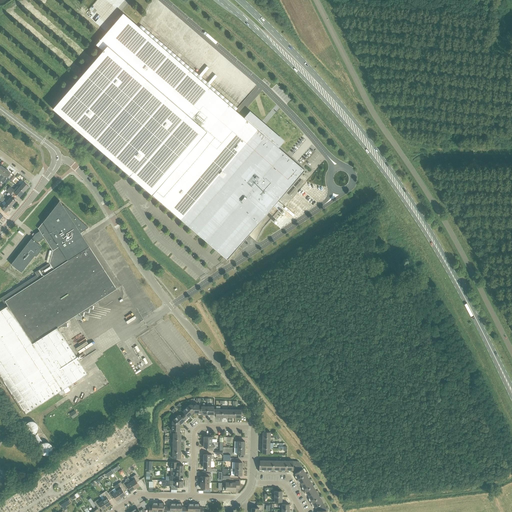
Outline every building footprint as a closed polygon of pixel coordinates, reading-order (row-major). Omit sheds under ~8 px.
[(141,29),(123,13),(110,28),(96,45),(103,51),(53,109),(227,259),(273,206),(279,210),(283,205),(278,201),(304,170),(277,146),(278,145),(278,146),(282,141),(263,125),(264,124),(263,124),(262,123),(262,124),(250,113),(246,118),(246,119),(234,109),(229,105),(225,101),(220,97),(216,93),(211,90),(207,86),(203,82),(198,78),(194,74),(189,71),(185,67),(180,63),(176,59),(172,55),(168,52),(163,48),(159,44),(154,40),(150,37),(145,32),(141,29)] [(153,20),(146,28),(150,31),(156,22),(153,20)] [(219,77),(213,85),(216,87),(222,79),(219,77)] [(0,182),(1,181),(3,183),(7,178),(11,173),(6,169),(2,175),(0,177),(0,182)] [(19,188),(24,192),(29,187),(24,182),(19,188)] [(24,192),(19,188),(17,186),(14,190),(10,186),(7,190),(11,193),(13,191),(14,193),(19,197),(24,192)] [(1,198),(11,207),(16,201),(11,197),(8,201),(2,196),(1,198)] [(11,207),(1,198),(0,197),(0,200),(3,203),(2,204),(4,205),(1,208),(6,212),(11,207)] [(40,230),(44,237),(53,251),(50,263),(35,272),(39,279),(5,301),(8,306),(0,310),(0,375),(25,414),(87,373),(57,327),(117,289),(80,233),(88,227),(64,205),(63,206),(60,201),(38,228),(40,230)] [(44,237),(40,230),(35,233),(31,239),(30,238),(10,264),(21,273),(34,256),(36,257),(40,251),(38,249),(41,247),(36,243),(38,241),(44,237)] [(193,413),(190,404),(183,411),(185,414),(184,415),(187,419),(189,418),(188,417),(193,413)] [(199,405),(190,404),(193,413),(199,413),(199,414),(201,414),(201,409),(199,408),(199,405)] [(235,410),(235,418),(241,418),(241,414),(245,414),(245,409),(244,406),(241,406),(241,410),(235,410)] [(179,414),(172,421),(180,425),(184,420),(185,421),(187,419),(184,415),(182,417),(179,414)] [(35,433),(36,433),(37,432),(37,431),(38,431),(38,430),(38,429),(38,428),(38,427),(38,426),(38,425),(37,425),(37,424),(36,423),(35,423),(35,422),(34,422),(33,422),(33,421),(32,421),(31,421),(30,421),(30,422),(29,422),(28,422),(28,423),(27,423),(27,424),(26,424),(26,425),(25,426),(25,427),(25,428),(25,429),(25,430),(26,430),(26,431),(26,432),(27,432),(27,433),(28,433),(29,434),(30,434),(31,434),(32,434),(33,434),(34,434),(35,434),(35,433)] [(180,425),(172,421),(172,430),(176,431),(176,433),(181,433),(181,431),(180,431),(180,425)] [(36,445),(42,441),(37,434),(31,438),(36,445)] [(40,449),(40,450),(40,451),(40,452),(41,452),(41,453),(42,454),(43,454),(43,455),(44,455),(45,455),(46,455),(47,455),(48,455),(49,455),(50,455),(50,454),(51,454),(51,453),(52,453),(52,452),(52,451),(53,451),(53,450),(53,449),(53,448),(53,447),(52,446),(52,445),(51,445),(51,444),(50,444),(50,443),(49,443),(48,443),(47,443),(46,443),(46,442),(45,443),(44,443),(43,443),(42,444),(41,444),(41,445),(40,446),(40,447),(40,448),(40,449)] [(212,442),(204,442),(204,447),(207,447),(207,450),(214,451),(214,445),(212,445),(212,442)] [(293,461),(293,470),(294,473),(302,468),(298,461),(293,461)] [(170,462),(170,468),(171,468),(171,471),(175,471),(183,472),(184,465),(178,465),(178,462),(172,462),(170,462)] [(302,468),(294,473),(297,477),(295,478),(296,479),(306,473),(302,468)] [(183,472),(175,471),(175,475),(172,475),(172,476),(169,476),(168,481),(172,481),(175,481),(178,480),(178,478),(183,478),(183,472)] [(201,482),(209,482),(211,483),(211,473),(202,473),(202,476),(201,476),(201,482)] [(306,473),(296,479),(298,482),(300,481),(301,484),(309,479),(306,473)] [(133,480),(131,481),(136,489),(140,486),(137,482),(140,480),(136,474),(132,477),(133,480)] [(126,481),(122,484),(126,490),(128,488),(131,492),(136,489),(131,481),(128,478),(126,480),(126,481)] [(309,479),(301,484),(303,487),(302,488),(303,490),(313,485),(309,479)] [(172,481),(168,481),(166,480),(166,484),(170,484),(171,484),(171,490),(178,490),(178,487),(183,487),(183,481),(178,480),(175,481),(172,481)] [(236,483),(226,482),(226,487),(226,490),(236,491),(236,488),(239,488),(239,481),(236,481),(236,483)] [(121,482),(114,487),(115,488),(117,491),(121,498),(126,495),(123,491),(126,490),(122,484),(121,482)] [(209,482),(201,482),(201,488),(204,488),(204,491),(203,493),(210,493),(210,491),(211,488),(209,488),(209,482)] [(313,485),(303,490),(304,493),(306,492),(308,495),(316,490),(313,485)] [(106,491),(112,499),(114,497),(117,501),(121,498),(117,491),(115,488),(113,489),(112,490),(108,493),(106,491)] [(319,496),(316,490),(308,495),(310,498),(308,499),(310,502),(319,496)] [(102,494),(99,495),(102,500),(107,507),(111,504),(109,501),(112,499),(106,491),(103,493),(102,494)] [(319,496),(310,502),(311,504),(313,503),(315,507),(323,502),(319,496)] [(107,507),(102,500),(100,502),(98,499),(94,502),(98,508),(100,506),(102,510),(107,507)] [(326,508),(323,502),(315,507),(317,510),(326,511),(326,508)] [(157,511),(158,511),(158,503),(152,503),(152,506),(149,506),(148,511),(152,511),(155,511),(154,511),(157,511)] [(164,503),(158,503),(158,511),(157,511),(160,511),(161,511),(164,511),(163,511),(166,511),(167,511),(167,506),(164,506),(164,503)] [(167,511),(166,511),(170,511),(175,511),(176,503),(170,503),(170,507),(167,506),(167,511)] [(182,504),(176,503),(175,511),(184,511),(185,507),(182,507),(182,504)]
